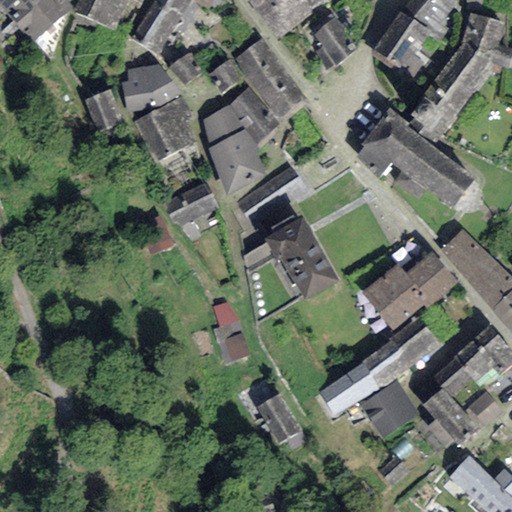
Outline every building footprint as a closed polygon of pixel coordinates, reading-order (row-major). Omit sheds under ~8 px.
[(56,0),(0,0),(0,2),(32,42),(68,14),(56,0)] [(112,31),(128,0),(79,0),(74,10),(112,31)] [(201,3),(195,0),(154,0),(131,39),(159,55),(182,16),(191,20),(201,3)] [(195,0),(201,3),(209,8),(213,0),(195,0)] [(247,0),(277,39),(314,12),(311,11),(302,0),(247,0)] [(302,0),(311,11),(325,0),(302,0)] [(457,3),(452,0),(410,0),(400,11),(430,31),(428,35),(438,42),(449,26),(442,20),(457,3)] [(430,31),(400,11),(370,55),(392,69),(394,66),(413,78),(423,62),(414,56),(428,35),(430,31)] [(415,110),(406,122),(434,145),(493,63),(508,66),(511,50),(511,49),(496,46),(504,22),(470,14),(459,48),(426,94),(442,105),(431,121),(415,110)] [(355,51),(332,19),(310,34),(321,50),(314,55),(326,71),(355,51)] [(263,41),(239,58),(278,112),(302,95),(263,41)] [(188,52),(169,65),(183,86),(203,72),(188,52)] [(243,79),(231,59),(208,73),(220,93),(243,79)] [(159,64),(127,69),(128,81),(122,83),(127,112),(158,107),(181,95),(159,64)] [(248,88),(228,106),(244,129),(257,145),(279,124),(248,88)] [(109,89),(84,100),(99,134),(125,123),(109,89)] [(442,105),(426,94),(415,110),(431,121),(442,105)] [(134,122),(155,164),(196,142),(185,120),(192,117),(182,97),(134,122)] [(244,129),(228,106),(203,120),(210,147),(208,148),(226,194),(265,175),(255,152),(259,150),(257,145),(244,129)] [(417,199),(424,189),(448,158),(434,145),(406,122),(389,109),(362,143),(365,146),(355,158),(379,177),(391,162),(402,171),(394,181),(417,199)] [(475,178),(448,158),(424,189),(451,209),(475,178)] [(307,191),(289,167),(236,204),(254,228),(307,191)] [(204,182),(162,202),(174,228),(217,208),(204,182)] [(305,301),(339,280),(302,216),(296,220),(293,215),(271,228),(274,233),(263,240),(276,261),(280,259),(305,301)] [(492,311),(511,291),(511,278),(462,229),(440,250),(492,311)] [(401,266),(367,295),(392,324),(424,296),(429,301),(452,281),(429,254),(407,273),(401,266)] [(511,291),(492,311),(511,331),(511,291)] [(362,364),(378,390),(440,345),(418,318),(388,340),(389,341),(361,361),(362,364)] [(452,356),(454,359),(471,379),(474,383),(492,369),(499,377),(511,365),(511,352),(489,325),(452,356)] [(471,379),(454,359),(433,377),(450,397),(471,379)] [(335,418),(378,390),(362,364),(318,392),(335,418)] [(418,416),(397,383),(360,408),(382,440),(418,416)] [(460,412),(442,391),(440,394),(431,383),(418,394),(427,405),(425,408),(439,424),(429,432),(444,450),(451,444),(458,452),(503,413),(485,391),(460,412)] [(300,435),(279,397),(256,411),(278,448),(300,435)] [(493,481),(468,457),(449,477),(485,511),(511,511),(511,478),(504,470),(493,481)] [(451,511),(433,498),(422,511),(451,511)]
